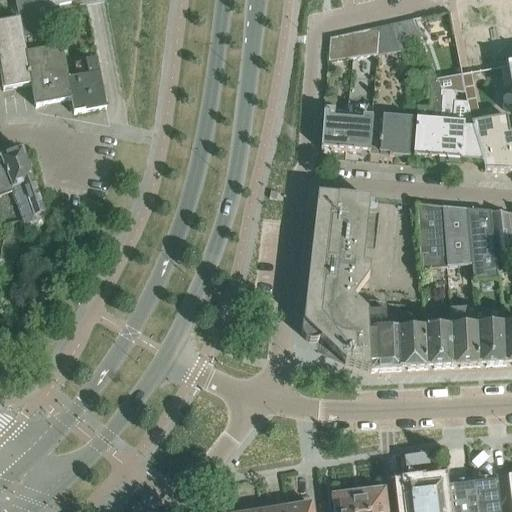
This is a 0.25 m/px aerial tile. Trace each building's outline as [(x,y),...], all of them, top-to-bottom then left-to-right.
[(14,0),(19,21),(31,86),(35,110),(71,103),(65,67),(61,49),(57,50),(49,8),(49,5),(47,0),(14,0)] [(69,0),(47,0),(49,5),(49,8),(71,4),(69,0)] [(31,86),(19,21),(0,24),(0,85),(1,93),(4,93),(3,91),(31,86)] [(412,22),(391,26),(399,54),(421,45),(413,25),(412,22)] [(378,29),(376,57),(399,54),(391,26),(378,29)] [(356,34),(353,60),(376,57),(378,29),(356,34)] [(327,64),(353,60),(356,34),(330,39),(329,39),(327,64)] [(96,61),(65,67),(71,103),(74,117),(105,111),(96,61)] [(413,140),(411,160),(437,162),(442,97),(441,93),(433,73),(423,76),(431,98),(430,110),(415,108),(413,140)] [(442,97),(437,162),(482,166),(471,128),(470,125),(469,123),(465,103),(453,102),(454,94),(441,93),(442,97)] [(324,109),(320,151),(321,151),(345,153),(348,117),(335,116),(335,110),(324,109)] [(368,155),(368,156),(406,160),(410,121),(372,117),(372,114),(371,114),(371,119),(368,155)] [(348,117),(345,153),(368,155),(371,119),(348,117)] [(506,118),(496,120),(505,175),(508,175),(508,174),(511,174),(511,134),(509,135),(506,118)] [(496,120),(470,125),(471,128),(482,166),(484,173),(505,175),(496,120)] [(46,218),(22,154),(0,162),(13,197),(25,229),(35,225),(34,222),(46,218)] [(0,201),(13,197),(0,162),(0,201)] [(0,201),(0,230),(7,228),(16,225),(18,227),(22,226),(24,230),(25,229),(13,197),(0,201)] [(316,197),(301,332),(301,334),(301,336),(302,338),(304,340),(305,341),(307,342),(309,343),(311,344),(312,344),(314,344),(316,343),(317,343),(320,341),(344,365),(344,366),(370,374),(370,349),(368,312),(368,315),(353,301),(369,279),(370,269),(362,268),(369,202),(316,197)] [(445,270),(441,210),(417,208),(420,272),(445,270)] [(465,212),(441,210),(445,270),(471,268),(465,212)] [(497,276),(491,220),(490,214),(465,212),(471,268),(473,284),(498,281),(497,276)] [(510,223),(509,216),(490,214),(491,220),(497,276),(511,274),(511,229),(511,223),(510,223)] [(400,373),(398,324),(397,324),(397,319),(396,319),(396,314),(383,315),(383,312),(368,312),(370,349),(370,374),(400,373)] [(479,369),(477,321),(476,321),(476,315),(450,316),(453,370),(479,369)] [(453,370),(450,316),(423,318),(423,323),(426,323),(428,371),(453,370)] [(506,368),(503,321),(503,319),(477,321),(479,369),(506,368)] [(511,326),(511,327),(511,321),(503,321),(506,368),(511,367),(511,326)] [(426,323),(423,323),(398,324),(400,373),(428,371),(426,323)] [(0,385),(4,386),(7,386),(10,372),(0,370),(0,385)] [(499,511),(496,480),(472,483),(476,511),(499,511)] [(476,511),(472,483),(449,486),(451,511),(476,511)] [(443,511),(441,487),(416,490),(416,489),(403,490),(403,491),(401,491),(403,511),(443,511)] [(336,500),(333,500),(334,511),(384,511),(383,494),(379,494),(376,492),(369,493),(366,496),(349,498),(346,496),(339,497),(336,500)]
